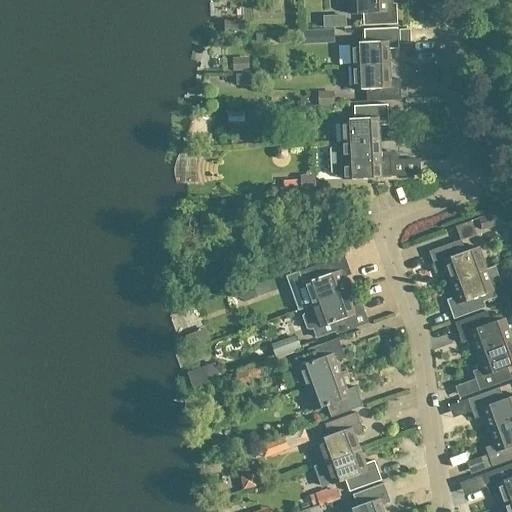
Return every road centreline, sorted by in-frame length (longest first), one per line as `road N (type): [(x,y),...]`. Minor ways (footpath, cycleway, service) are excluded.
road 1 (residential): [(452,193),(394,221),(388,242),(421,361),(433,511)]
road 2 (residential): [(427,0),(452,193)]
